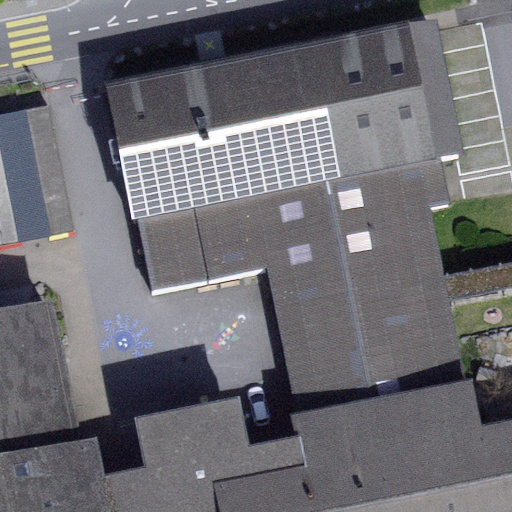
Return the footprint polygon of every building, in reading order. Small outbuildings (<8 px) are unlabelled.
[(93,456),(78,459),(49,316),(0,326),(0,511),(511,511),(511,438),(480,445),(470,397),(465,398),(446,306),(441,283),(427,212),(448,208),(439,163),(458,159),(432,33),(110,98),(150,297),(268,273),(275,304),(336,292),(353,376),(292,388),(300,430),(295,431),(300,453),(246,464),(236,415),(140,435),(150,484),(100,494),(93,456)] [(49,241),(75,236),(49,110),(24,115),(49,241)] [(0,251),(23,247),(0,133),(0,251)] [(511,268),(441,283),(446,306),(511,293),(511,268)] [(292,388),(353,376),(336,292),(275,304),(292,388)]
